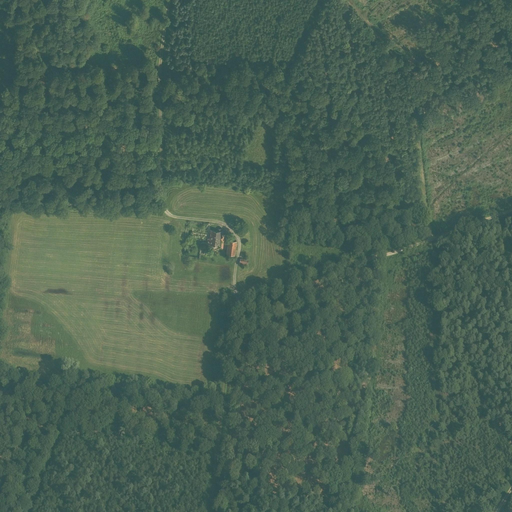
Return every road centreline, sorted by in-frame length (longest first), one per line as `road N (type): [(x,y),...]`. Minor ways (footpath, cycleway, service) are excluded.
road 1 (track): [(168,0),(160,53),(163,207),(176,218),(234,231),(239,291),(511,201)]
road 2 (track): [(212,511),(234,284)]
